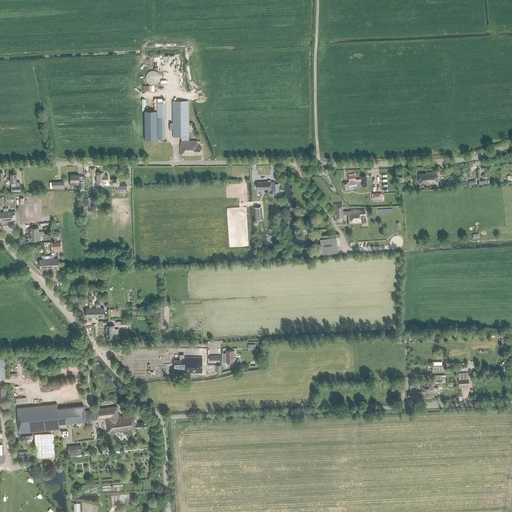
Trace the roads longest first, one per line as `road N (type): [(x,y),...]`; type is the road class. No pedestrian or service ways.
road 1 (tertiary): [(0,166),(453,161),(511,145)]
road 2 (unclassified): [(159,420),(511,403)]
road 3 (unclassified): [(159,420),(0,239)]
